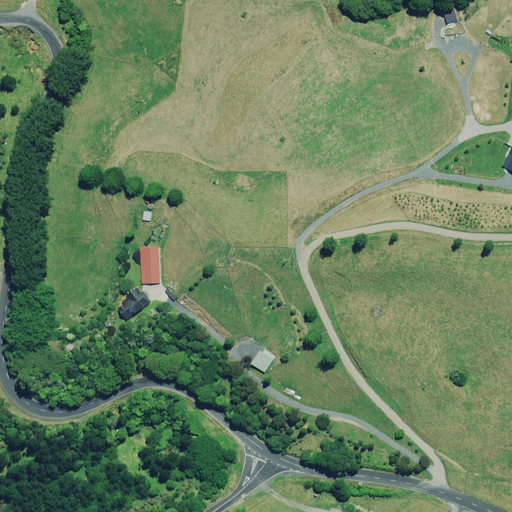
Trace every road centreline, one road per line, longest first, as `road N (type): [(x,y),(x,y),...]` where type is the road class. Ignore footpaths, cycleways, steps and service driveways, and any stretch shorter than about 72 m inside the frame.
road 1 (unclassified): [(0,394),(32,408),(61,406),(161,377),(269,454)]
road 2 (unclassified): [(269,454),(424,487),(491,511)]
road 3 (unclassified): [(0,19),(23,22),(47,42),(50,62),(12,142),(0,195)]
